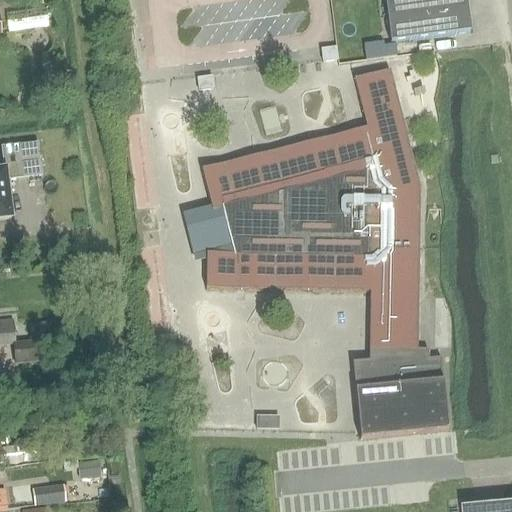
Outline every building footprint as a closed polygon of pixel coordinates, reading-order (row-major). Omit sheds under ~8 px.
[(465,0),(411,0),(385,3),(390,44),(470,34),(465,0)] [(336,49),(321,51),(322,64),(338,62),(336,49)] [(366,130),(201,171),(211,211),(209,212),(220,256),(206,256),(206,291),(370,294),(368,363),(352,364),(353,372),(356,409),(359,435),(360,441),(405,437),(421,435),(448,433),(446,409),(441,359),(429,360),(428,351),(417,351),(418,283),(420,190),(409,150),(390,72),(354,81),(366,130)] [(213,92),(211,78),(196,80),(197,94),(213,92)] [(3,173),(0,172),(0,221),(10,220),(5,181),(41,176),(37,144),(0,149),(3,173)] [(0,347),(15,345),(13,322),(0,323),(0,347)] [(31,342),(56,339),(54,324),(29,326),(31,342)] [(17,364),(52,360),(50,342),(15,346),(17,364)] [(279,433),(279,420),(257,419),(257,432),(279,433)] [(0,467),(45,461),(43,445),(0,450),(0,467)] [(97,462),(80,464),(82,479),(99,477),(97,462)] [(63,487),(32,491),(34,508),(65,504),(63,487)]
